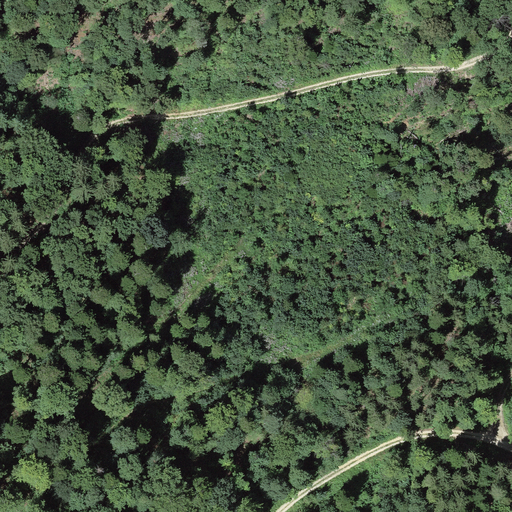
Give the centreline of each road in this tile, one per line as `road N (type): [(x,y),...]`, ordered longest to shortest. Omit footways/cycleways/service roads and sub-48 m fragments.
road 1 (track): [(0,273),(64,199),(100,128),(392,71),(463,67),(511,29)]
road 2 (track): [(284,511),(340,469),(416,434),(474,435),(511,447)]
road 3 (motorway): [(94,511),(0,396)]
